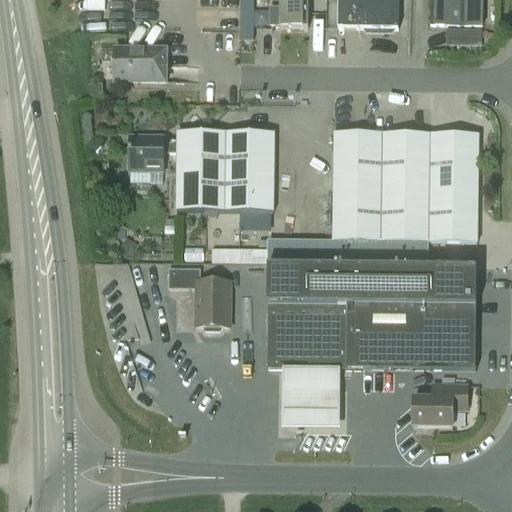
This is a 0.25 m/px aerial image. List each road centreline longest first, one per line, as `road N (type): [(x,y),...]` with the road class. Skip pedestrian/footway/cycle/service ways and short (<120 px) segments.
road 1 (secondary): [(65,480),(38,120),(10,0)]
road 2 (secondary): [(6,0),(40,274),(40,480)]
road 3 (unknown): [(117,283),(143,359),(193,407),(232,422),(244,289)]
road 4 (unclassified): [(511,488),(231,483)]
road 5 (unclassified): [(511,86),(244,81)]
road 6 (unknown): [(279,285),(511,275)]
road 7 (unknown): [(229,232),(279,231),(305,208),(315,82)]
road 8 (unclassified): [(231,483),(65,480)]
road 9 (unknown): [(75,0),(95,21),(175,32),(175,0)]
